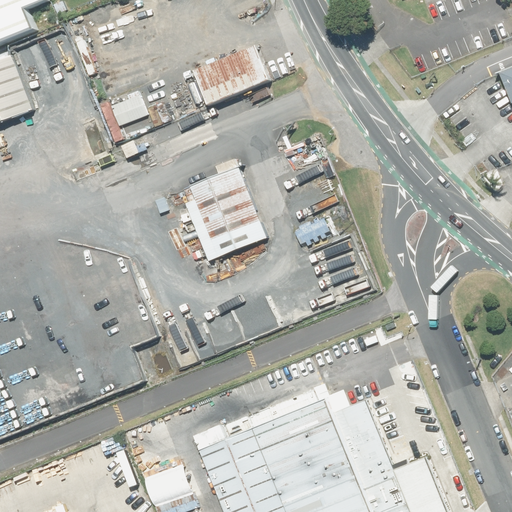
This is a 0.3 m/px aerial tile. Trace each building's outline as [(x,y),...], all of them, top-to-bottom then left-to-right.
[(0,0),(0,45),(31,33),(24,12),(46,3),(44,0),(0,0)] [(197,71),(211,106),(273,80),(259,46),(197,71)] [(0,124),(37,110),(15,56),(0,62),(0,124)] [(140,93),(128,97),(129,101),(113,106),(120,127),(149,117),(140,93)] [(136,142),(122,148),(128,161),(141,156),(136,142)] [(212,261),(270,238),(242,169),(194,188),(199,200),(189,204),(212,261)] [(319,239),(321,238),(323,242),(327,240),(326,236),(331,234),(325,220),(296,233),(302,247),(306,245),(308,248),(313,246),(312,242),(314,241),(316,245),(321,243),(319,239)] [(205,450),(230,511),(451,511),(429,456),(410,464),(410,459),(395,464),(369,399),(337,412),(332,399),(205,450)] [(181,471),(193,501),(206,496),(194,466),(181,471)] [(114,511),(110,502),(89,511),(114,511)]
